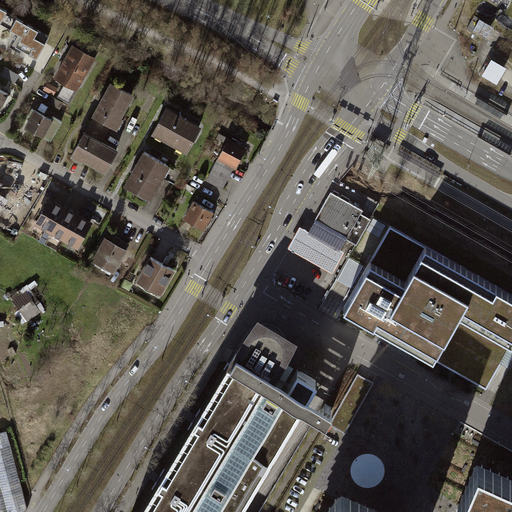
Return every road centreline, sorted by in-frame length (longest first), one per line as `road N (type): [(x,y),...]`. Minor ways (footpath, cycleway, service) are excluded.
road 1 (residential): [(246,282),(511,435)]
road 2 (secondary): [(210,261),(44,511)]
road 3 (secondary): [(100,511),(246,282)]
road 4 (residential): [(0,141),(210,261)]
road 5 (secondary): [(320,67),(210,261)]
road 6 (secondary): [(246,282),(310,173),(360,112)]
road 7 (tertiary): [(360,112),(511,202)]
road 8 (unclassified): [(174,0),(320,67)]
road 9 (tertiary): [(511,172),(377,92)]
